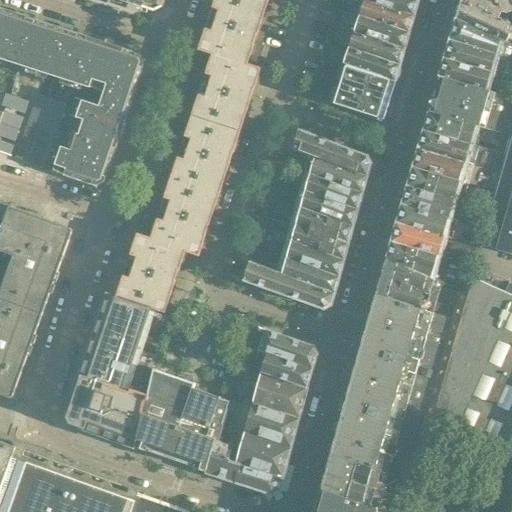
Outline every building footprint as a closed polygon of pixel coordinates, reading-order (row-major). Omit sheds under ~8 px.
[(162,7),(164,0),(120,0),(154,11),(162,7)] [(257,36),(261,24),(267,6),(250,0),(214,0),(208,20),(215,22),(212,31),(205,29),(198,51),(212,55),(235,63),(235,64),(237,64),(237,63),(247,67),(248,64),(254,45),(253,45),(256,36),(257,36)] [(410,33),(415,17),(360,0),(348,0),(345,11),(410,33)] [(360,0),(415,17),(419,0),(360,0)] [(511,0),(461,0),(461,2),(504,21),(507,14),(511,11),(511,0)] [(511,30),(511,24),(504,21),(461,2),(456,19),(507,42),(511,30)] [(0,9),(0,58),(39,71),(53,27),(0,9)] [(400,66),(410,33),(345,11),(334,42),(350,48),(400,66)] [(511,44),(507,42),(456,19),(450,40),(497,52),(500,53),(511,56),(511,44)] [(118,49),(53,27),(39,71),(80,85),(96,90),(100,81),(107,84),(118,49)] [(450,40),(445,58),(491,71),(497,52),(450,40)] [(400,66),(350,48),(345,64),(347,65),(395,81),(400,66)] [(140,56),(118,49),(107,84),(133,93),(143,63),(140,56)] [(254,91),(261,69),(248,64),(247,67),(237,63),(237,64),(235,64),(235,63),(212,55),(205,74),(206,75),(203,84),(202,84),(202,86),(199,95),(191,117),(240,134),(251,100),(250,100),(253,90),(254,91)] [(491,71),(445,58),(440,77),(486,90),(491,71)] [(395,81),(347,65),(347,67),(343,66),(339,80),(341,81),(338,90),(336,89),(331,103),(379,118),(378,121),(382,122),(383,120),(384,120),(395,81)] [(511,134),(511,130),(511,96),(502,94),(486,90),(440,77),(438,81),(435,83),(434,88),(435,92),(434,98),(430,100),(429,105),(430,109),(429,113),(480,126),(505,132),(511,134)] [(61,148),(52,171),(97,186),(104,182),(133,93),(107,84),(100,81),(96,90),(92,104),(76,99),(70,116),(77,118),(71,135),(60,132),(55,146),(61,148)] [(7,91),(3,102),(11,105),(15,94),(7,91)] [(15,94),(11,105),(18,108),(22,96),(15,94)] [(38,95),(35,103),(46,107),(49,99),(38,95)] [(22,96),(18,108),(26,110),(30,99),(22,96)] [(49,99),(46,107),(58,111),(60,103),(49,99)] [(35,103),(33,109),(45,113),(46,107),(35,103)] [(46,107),(45,113),(56,117),(58,111),(46,107)] [(4,113),(1,121),(9,124),(10,120),(13,112),(5,109),(4,113)] [(33,109),(30,116),(42,120),(45,113),(33,109)] [(13,112),(10,120),(21,124),(24,116),(13,112)] [(45,113),(42,120),(53,124),(56,117),(45,113)] [(505,132),(480,126),(429,113),(424,131),(499,151),(505,132)] [(30,116),(28,124),(39,128),(42,120),(30,116)] [(233,153),(236,144),(240,134),(191,117),(185,137),(191,139),(188,148),(182,146),(181,148),(182,149),(179,158),(178,157),(172,174),(221,190),(230,162),(229,162),(232,153),(233,153)] [(9,124),(7,127),(19,131),(21,124),(10,120),(9,124)] [(42,120),(39,128),(51,132),(53,124),(42,120)] [(1,121),(0,123),(0,133),(5,135),(7,127),(9,124),(1,121)] [(7,127),(5,135),(16,139),(19,131),(7,127)] [(49,135),(26,127),(16,158),(38,166),(49,135)] [(293,151),(314,159),(368,179),(372,164),(369,157),(299,131),(293,151)] [(499,174),(505,152),(499,151),(424,131),(419,149),(499,174)] [(3,140),(0,148),(0,152),(6,155),(11,142),(3,140)] [(499,174),(419,149),(413,168),(460,181),(468,183),(489,189),(494,191),(499,174)] [(368,179),(314,159),(293,151),(288,167),(310,174),(309,175),(364,194),(368,179)] [(463,202),(468,183),(460,181),(413,168),(408,186),(454,199),(463,202)] [(209,226),(211,221),(221,190),(172,174),(164,198),(165,199),(162,208),(161,207),(160,210),(161,210),(158,219),(157,219),(151,238),(174,246),(174,245),(176,246),(186,250),(185,252),(199,257),(206,235),(205,235),(208,226),(209,226)] [(364,194),(309,175),(305,191),(359,209),(364,194)] [(449,217),(454,199),(408,186),(403,205),(449,217)] [(359,209),(305,191),(301,207),(354,227),(359,209)] [(511,200),(496,255),(511,259),(511,200)] [(0,232),(9,207),(0,203),(0,232)] [(484,227),(449,217),(403,205),(397,223),(458,239),(479,245),(484,227)] [(73,230),(9,207),(0,232),(0,251),(3,243),(16,247),(0,292),(0,298),(43,314),(50,294),(43,291),(50,271),(57,273),(69,240),(73,230)] [(354,227),(301,207),(296,224),(349,243),(354,227)] [(458,239),(397,223),(394,233),(392,242),(438,254),(452,258),(454,250),(458,239)] [(349,243),(296,224),(291,240),(345,260),(349,243)] [(165,314),(176,281),(175,280),(178,271),(179,271),(185,252),(186,250),(176,246),(174,245),(174,246),(151,238),(137,234),(130,255),(137,258),(134,267),(127,264),(126,267),(127,267),(124,276),(123,276),(116,297),(165,314)] [(345,260),(291,240),(287,257),(340,276),(345,260)] [(431,278),(438,254),(392,242),(387,259),(431,278)] [(340,276),(287,257),(282,273),(335,293),(340,276)] [(441,283),(431,278),(387,259),(382,276),(437,295),(441,283)] [(335,293),(282,273),(272,270),(250,261),(243,280),(324,309),(331,306),(335,293)] [(437,295),(382,276),(377,294),(432,313),(437,295)] [(511,297),(468,278),(463,293),(460,292),(454,313),(511,338),(511,297)] [(432,313),(377,294),(372,311),(448,333),(452,319),(432,313)] [(107,295),(66,416),(71,425),(130,446),(134,448),(135,447),(151,372),(152,369),(155,356),(136,349),(150,310),(150,309),(116,297),(116,298),(107,295)] [(0,394),(12,399),(28,355),(21,353),(28,332),(35,335),(43,314),(0,298),(0,394)] [(444,349),(448,333),(372,311),(366,332),(422,348),(442,355),(444,349)] [(511,338),(454,313),(452,319),(448,333),(444,349),(511,379),(511,338)] [(317,355),(314,348),(265,330),(259,350),(269,354),(313,369),(317,355)] [(442,355),(422,348),(366,332),(362,347),(437,373),(442,355)] [(434,384),(437,373),(362,347),(357,365),(433,387),(434,384)] [(442,355),(437,373),(434,384),(511,419),(511,379),(444,349),(442,355)] [(308,388),(313,369),(269,354),(262,375),(308,388)] [(433,387),(357,365),(351,384),(427,406),(433,387)] [(221,435),(230,401),(194,388),(195,384),(152,369),(151,372),(147,389),(135,447),(146,451),(147,448),(195,465),(194,468),(205,472),(214,440),(219,441),(221,435)] [(256,393),(253,403),(300,416),(308,388),(262,375),(258,386),(252,384),(250,391),(256,393)] [(427,406),(351,384),(346,400),(422,426),(423,422),(427,406)] [(511,419),(434,384),(433,387),(427,406),(423,422),(511,461),(511,419)] [(417,444),(422,426),(346,400),(340,422),(417,444)] [(291,448),(300,416),(253,403),(244,433),(291,448)] [(417,444),(340,422),(338,432),(336,438),(331,453),(387,473),(392,459),(393,457),(412,462),(413,456),(417,444)] [(291,448),(244,433),(239,448),(234,447),(230,460),(241,463),(284,475),(291,448)] [(241,463),(230,460),(234,447),(219,441),(214,440),(205,472),(235,482),(241,463)] [(131,511),(137,495),(138,491),(24,450),(25,449),(24,448),(24,447),(24,446),(23,446),(23,445),(22,445),(21,444),(20,444),(18,445),(17,445),(16,446),(16,447),(0,441),(0,511),(131,511)] [(407,481),(388,474),(387,473),(331,453),(326,471),(403,497),(407,481)] [(284,475),(241,463),(235,482),(273,495),(280,491),(284,475)] [(511,466),(499,496),(511,501),(511,466)] [(398,511),(403,497),(326,471),(321,489),(384,511),(398,511)] [(384,511),(321,489),(315,511),(384,511)] [(183,511),(137,495),(131,511),(183,511)]
